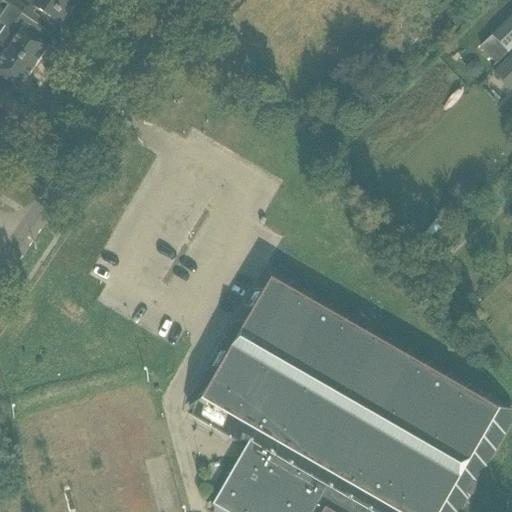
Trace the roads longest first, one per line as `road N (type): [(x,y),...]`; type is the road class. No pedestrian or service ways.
road 1 (unclassified): [(22,241),(190,0)]
road 2 (residential): [(0,166),(113,0)]
